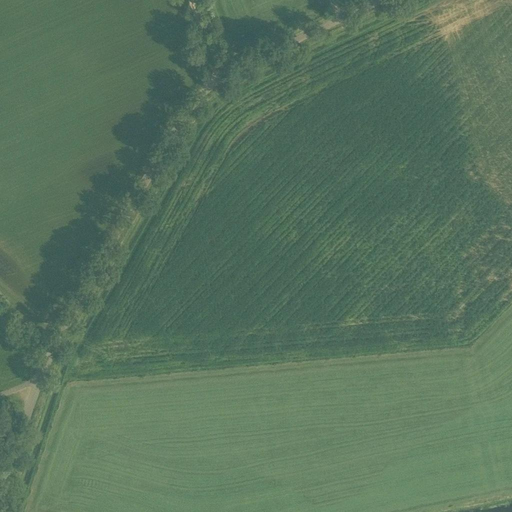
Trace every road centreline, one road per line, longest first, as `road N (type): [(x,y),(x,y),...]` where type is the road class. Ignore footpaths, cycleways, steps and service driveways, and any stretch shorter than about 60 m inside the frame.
road 1 (unclassified): [(51,348),(198,97),(252,59),(375,0)]
road 2 (unclassified): [(0,498),(51,348)]
